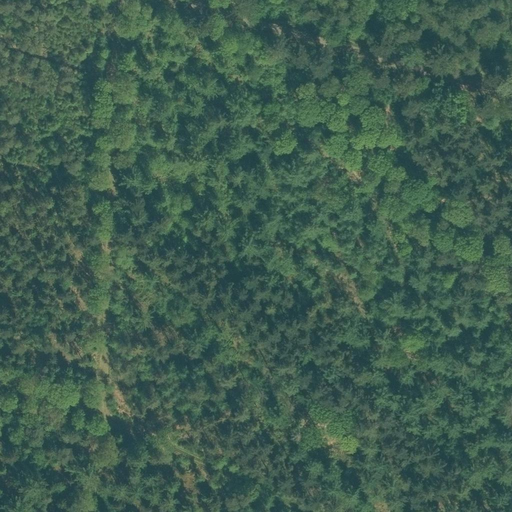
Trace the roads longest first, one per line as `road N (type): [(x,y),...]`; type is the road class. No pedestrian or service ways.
road 1 (track): [(81,511),(99,400),(115,0)]
road 2 (unclassified): [(511,96),(169,0)]
road 3 (track): [(280,511),(97,428),(0,397)]
